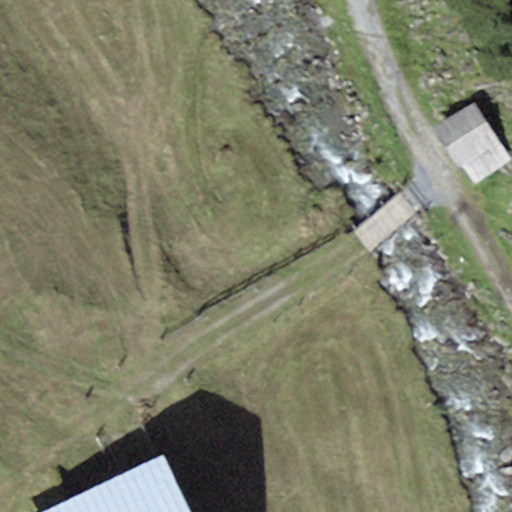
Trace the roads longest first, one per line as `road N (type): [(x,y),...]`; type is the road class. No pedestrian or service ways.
road 1 (track): [(441,188),(368,247),(217,339),(59,470)]
road 2 (track): [(365,0),(441,188),(511,303)]
